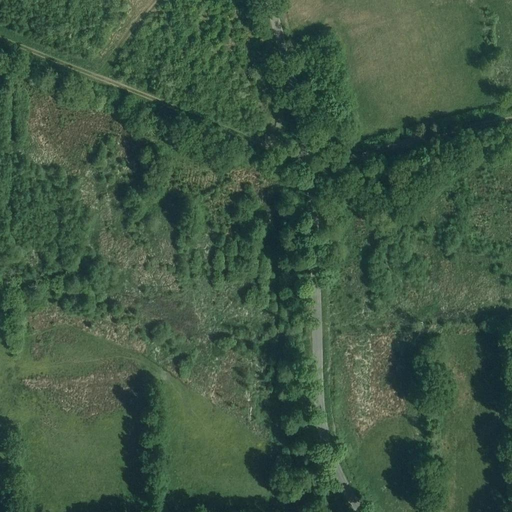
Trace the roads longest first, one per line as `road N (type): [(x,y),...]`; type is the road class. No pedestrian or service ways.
road 1 (tertiary): [(363,511),(332,462),(321,420),(309,170),(270,0)]
road 2 (track): [(0,39),(307,156)]
road 3 (track): [(309,170),(511,118)]
